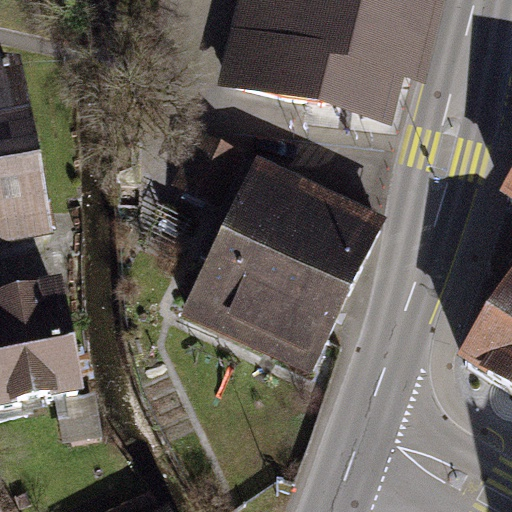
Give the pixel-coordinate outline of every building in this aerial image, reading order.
[(430,0),(250,0),(228,91),(379,127),(390,85),(408,90),(430,0)] [(0,65),(0,242),(51,233),(22,69),(0,65)] [(239,161),(195,141),(171,193),(214,216),(239,161)] [(378,234),(261,181),(195,326),(312,379),(378,234)] [(511,199),(508,206),(511,208),(511,293),(470,366),(511,390),(511,199)] [(0,415),(82,400),(61,292),(0,303),(0,415)]
